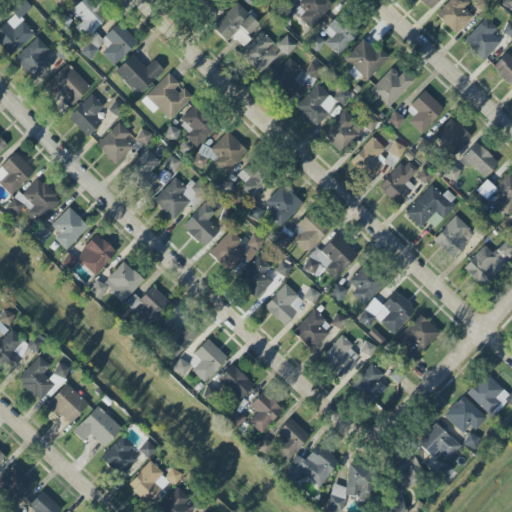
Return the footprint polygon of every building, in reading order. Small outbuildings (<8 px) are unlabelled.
[(0,27),(0,46),(9,57),(34,34),(19,18),(30,8),(23,0),(19,0),(9,10),(14,15),(0,27)] [(51,0),(60,9),(70,0),(51,0)] [(87,39),(106,18),(86,0),(81,0),(71,11),(82,21),(76,28),(87,39)] [(220,8),(211,0),(186,0),(186,1),(208,21),(220,8)] [(304,12),(298,18),(310,28),(332,4),(327,0),(299,0),(295,5),(304,12)] [(418,0),(430,10),(438,0),(418,0)] [(456,34),(473,16),(464,8),(469,3),(466,0),(449,0),(435,15),(456,34)] [(487,0),(478,0),(475,8),(483,11),(487,0)] [(231,36),(243,47),(250,40),(247,36),(258,24),(236,3),(212,30),(226,43),(231,36)] [(330,38),(325,43),(336,55),(357,36),(338,16),(323,30),(330,38)] [(496,29),(484,18),(462,42),(483,61),(500,42),(491,35),(496,29)] [(502,33),(511,37),(511,24),(507,22),(502,33)] [(137,42),(118,23),(100,40),(107,47),(102,52),(115,64),(137,42)] [(281,52),(263,33),(239,54),(258,74),(281,52)] [(276,46),(286,56),(297,45),(287,35),(276,46)] [(13,59),(33,79),(50,63),(42,55),(48,49),(36,37),(13,59)] [(349,72),(366,85),(387,57),(361,38),(344,61),(352,67),(349,72)] [(491,69),(511,87),(511,58),(505,53),(491,69)] [(114,72),(138,96),(164,71),(153,60),(146,68),(133,54),(114,72)] [(288,58),(270,78),(290,97),(309,78),(288,58)] [(72,105),(90,88),(66,64),(43,87),(52,97),(58,91),(72,105)] [(387,108),(413,82),(403,71),(398,76),(391,69),(370,90),(387,108)] [(153,114),(157,109),(170,120),(191,98),(180,87),(181,86),(167,74),(141,102),(153,114)] [(337,103),(317,84),(294,108),(314,127),(337,103)] [(343,106),(351,93),(340,87),(333,100),(343,106)] [(420,134),(443,109),(423,91),(409,105),(417,113),(408,122),(420,134)] [(94,116),(104,107),(92,95),(67,117),(86,138),(102,123),(94,116)] [(178,120),(189,132),(185,137),(195,148),(214,131),(192,107),(178,120)] [(340,154),(364,132),(345,112),(321,135),(340,154)] [(397,129),(404,118),(393,112),(386,123),(397,129)] [(372,132),(376,121),(367,117),(362,128),(372,132)] [(470,134),(447,120),(435,141),(458,155),(470,134)] [(95,145),(115,165),(132,149),(124,141),(130,135),(119,123),(95,145)] [(165,138),(176,142),(180,130),(169,127),(165,138)] [(147,145),(151,133),(140,129),(135,141),(147,145)] [(224,175),(246,150),(226,132),(210,150),(218,157),(212,163),(224,175)] [(384,150),(373,138),(349,160),(368,180),(387,162),(379,154),(384,150)] [(428,152),(431,143),(420,140),(418,149),(428,152)] [(398,159),(405,148),(394,142),(388,153),(398,159)] [(498,163),(475,143),(458,161),(466,168),(469,165),(484,178),(498,163)] [(151,172),(159,162),(146,150),(125,174),(145,192),(157,178),(151,172)] [(0,166),(0,184),(10,195),(34,173),(15,153),(0,166)] [(180,162),(169,156),(163,166),(174,172),(180,162)] [(407,181),(417,170),(406,159),(378,188),(396,206),(414,187),(407,181)] [(240,188),(253,200),(267,185),(247,166),(237,176),(245,183),(240,188)] [(444,178),(456,181),(459,169),(448,166),(444,178)] [(424,185),(432,176),(423,169),(416,178),(424,185)] [(511,208),(511,176),(509,174),(487,197),(507,215),(511,208)] [(22,210),(37,225),(60,201),(36,177),(6,208),(16,217),(22,210)] [(172,221),(187,205),(193,211),(202,201),(196,196),(201,191),(190,181),(185,187),(175,177),(152,201),(172,221)] [(302,205),(282,185),(264,202),(271,209),(266,213),(279,227),(302,205)] [(441,196),(431,185),(404,214),(419,228),(426,222),(432,228),(457,201),(446,191),(441,196)] [(204,248),(218,232),(207,221),(215,213),(204,203),(181,227),(204,248)] [(88,228),(69,207),(50,225),(59,234),(54,239),(65,250),(88,228)] [(263,209),(252,207),(250,216),(261,218),(263,209)] [(309,252),(329,230),(310,211),(289,233),(309,252)] [(452,259),(475,234),(455,216),(432,241),(452,259)] [(44,242),(50,233),(40,227),(34,236),(44,242)] [(230,230),(208,253),(228,272),(240,259),(245,263),(264,243),(254,234),(245,243),(230,230)] [(116,253),(96,234),(74,258),(69,253),(61,262),(70,271),(79,262),(94,276),(116,253)] [(319,252),(317,249),(302,266),(313,277),(318,271),(322,267),(335,280),(357,255),(335,234),(319,252)] [(484,246),(462,269),(482,288),(511,255),(511,249),(503,242),(492,254),(484,246)] [(255,298),(273,282),(264,272),(269,268),(258,257),(236,278),(255,298)] [(101,284),(98,281),(89,290),(98,298),(107,289),(121,303),(143,281),(123,261),(101,284)] [(285,278),(291,268),(281,261),(274,271),(285,278)] [(363,306),(381,286),(361,267),(348,282),(356,290),(351,295),(363,306)] [(263,308),(283,326),(304,302),(284,284),(263,308)] [(138,300),(133,295),(124,303),(132,311),(138,305),(153,321),(170,305),(152,286),(138,300)] [(302,298),(313,304),(319,294),(309,287),(302,298)] [(415,309),(395,291),(382,306),(374,299),(364,309),(393,335),(415,309)] [(0,334),(15,320),(6,310),(0,315),(0,334)] [(311,350),(332,328),(313,310),(292,332),(311,350)] [(412,352),(417,347),(421,351),(439,335),(420,314),(397,336),(412,352)] [(176,356),(192,339),(169,317),(153,334),(176,356)] [(26,344),(11,330),(0,341),(0,364),(9,372),(29,349),(34,353),(41,344),(33,337),(26,344)] [(341,380),(360,359),(350,349),(353,346),(341,336),(319,360),(341,380)] [(204,383),(227,358),(208,340),(186,363),(181,359),(172,368),(182,377),(189,368),(204,383)] [(359,353),(369,358),(375,347),(365,342),(359,353)] [(16,381),(41,403),(69,371),(61,363),(47,380),(41,375),(49,366),(38,356),(16,381)] [(383,375),(370,363),(350,386),(371,406),(386,389),(378,381),(383,375)] [(240,400),(253,385),(231,365),(217,380),(240,400)] [(511,390),(508,395),(485,374),(466,394),(491,417),(506,401),(511,406),(511,390)] [(88,404),(66,384),(45,407),(55,416),(58,413),(70,424),(88,404)] [(249,406),(256,413),(247,422),(261,434),(282,411),(262,392),(249,406)] [(475,431),(486,418),(462,396),(443,416),(462,434),(470,426),(475,431)] [(82,442),(89,434),(104,448),(121,429),(96,406),(72,433),(82,442)] [(245,419),(235,411),(228,418),(239,427),(245,419)] [(310,436),(290,418),(276,433),(285,440),(274,453),(285,463),(310,436)] [(449,460),(461,445),(433,424),(417,446),(432,457),(437,451),(449,460)] [(475,450),(480,439),(468,433),(463,444),(475,450)] [(133,447),(123,436),(100,457),(119,477),(137,461),(128,452),(133,447)] [(320,487),(338,459),(315,445),(305,461),(295,455),(283,475),(295,483),(300,475),(320,487)] [(389,461),(396,488),(422,481),(415,455),(389,461)] [(148,504),(170,481),(173,484),(180,476),(172,468),(165,476),(149,462),(127,485),(148,504)] [(332,484),(323,511),(339,511),(344,494),(366,500),(374,470),(349,464),(343,487),(332,484)] [(0,479),(0,489),(15,504),(34,485),(14,465),(0,479)] [(156,511),(191,511),(196,506),(175,489),(157,511),(156,511)] [(60,511),(62,510),(42,492),(28,506),(34,511),(60,511)] [(387,511),(404,511),(403,502),(387,504),(387,511)]
